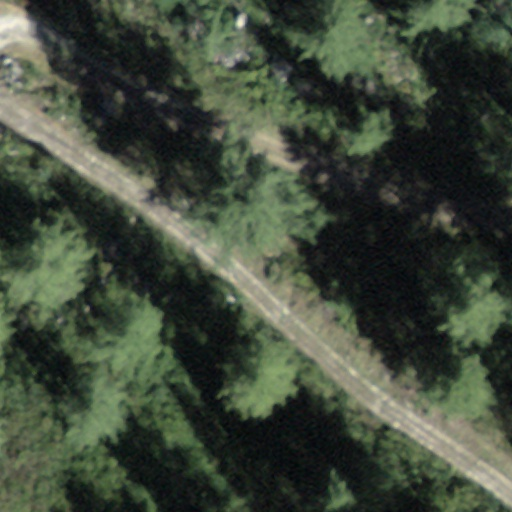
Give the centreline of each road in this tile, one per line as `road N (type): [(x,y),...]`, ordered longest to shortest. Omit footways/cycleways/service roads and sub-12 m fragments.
road 1 (track): [(0,92),(394,378),(511,474)]
road 2 (track): [(511,224),(282,158),(0,31)]
